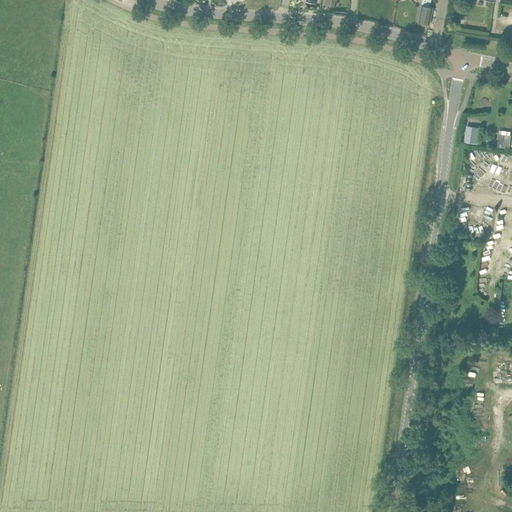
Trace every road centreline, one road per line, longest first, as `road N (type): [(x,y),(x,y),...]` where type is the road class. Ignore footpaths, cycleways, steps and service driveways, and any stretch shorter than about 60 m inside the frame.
road 1 (tertiary): [(392,511),(463,55)]
road 2 (tertiary): [(463,55),(356,25),(146,0)]
